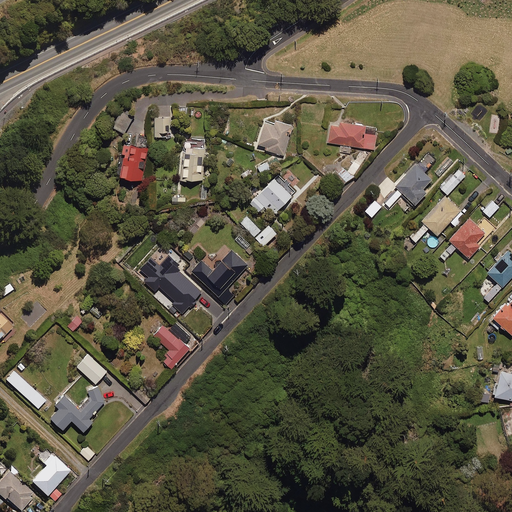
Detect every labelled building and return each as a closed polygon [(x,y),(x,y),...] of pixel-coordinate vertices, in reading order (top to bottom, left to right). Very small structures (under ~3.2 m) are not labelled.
[(133,114),(122,108),(114,123),(125,129),(133,114)] [(172,115),(155,114),(154,135),(170,136),(172,115)] [(293,123),(276,117),(274,123),(264,120),(258,142),(266,144),(265,148),(284,154),(293,123)] [(340,120),(339,125),(330,123),(328,141),(374,148),(377,127),(365,125),(365,124),(340,120)] [(205,139),(185,137),(182,177),(203,178),(205,139)] [(147,145),(124,141),(122,153),(118,153),(115,173),(142,177),(147,145)] [(362,148),(348,170),(342,167),(335,178),(343,183),(354,175),(369,152),(362,148)] [(395,184),(398,187),(385,201),(390,206),(401,194),(413,205),(427,190),(423,187),(432,177),(424,170),(435,158),(428,152),(418,164),(416,162),(395,184)] [(465,174),(459,168),(441,187),(447,194),(465,174)] [(395,171),(388,179),(386,178),(377,188),(385,198),(395,186),(394,184),(401,176),(395,171)] [(295,190),(277,174),(250,201),(260,210),(266,203),(275,211),(295,190)] [(465,213),(445,194),(422,219),(437,234),(450,220),(455,224),(465,213)] [(381,205),(372,197),(363,207),(372,215),(381,205)] [(499,206),(492,199),(482,209),(490,216),(499,206)] [(262,229),(247,215),(241,221),(264,244),(276,231),(268,223),(262,229)] [(511,224),(511,215),(500,228),(504,232),(511,224)] [(485,231),(469,216),(449,238),(452,241),(446,248),(451,252),(457,245),(469,257),(480,244),(476,241),(485,231)] [(428,227),(424,223),(411,237),(415,241),(428,227)] [(441,242),(430,232),(421,242),(432,252),(441,242)] [(255,247),(239,234),(235,239),(250,252),(255,247)] [(247,263),(231,248),(217,264),(205,253),(191,269),(227,302),(234,294),(226,287),(247,263)] [(511,275),(511,251),(508,248),(487,270),(498,281),(485,295),(489,299),(511,275)] [(188,262),(175,250),(168,257),(181,269),(188,262)] [(201,285),(183,269),(176,277),(193,293),(201,285)] [(190,295),(175,280),(160,296),(185,318),(193,309),(184,301),(190,295)] [(13,288),(9,282),(0,288),(0,290),(3,295),(13,288)] [(511,332),(511,295),(493,315),(511,333),(511,332)] [(46,311),(36,300),(20,315),(30,326),(46,311)] [(0,337),(13,325),(0,312),(0,337)] [(83,319),(77,313),(67,323),(73,329),(83,319)] [(189,347),(162,323),(153,333),(170,348),(162,358),(171,367),(189,347)] [(107,370),(88,352),(77,365),(95,382),(107,370)] [(511,370),(501,368),(495,395),(511,398),(511,370)] [(45,399),(13,370),(5,379),(37,408),(45,399)] [(98,386),(94,384),(87,391),(91,395),(79,407),(64,393),(55,402),(60,405),(50,415),(63,427),(72,418),(84,430),(93,420),(89,416),(104,400),(98,386)] [(94,453),(86,445),(80,451),(88,459),(94,453)] [(69,470),(52,453),(43,462),(45,464),(31,480),(46,494),(69,470)] [(35,493),(7,470),(0,478),(0,493),(20,510),(35,493)] [(61,493),(56,489),(49,496),(54,500),(61,493)]
